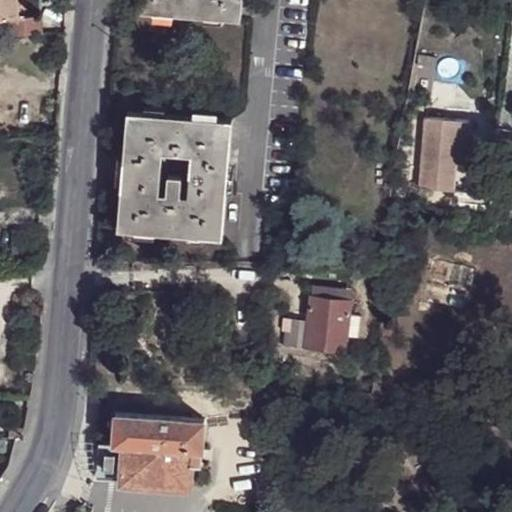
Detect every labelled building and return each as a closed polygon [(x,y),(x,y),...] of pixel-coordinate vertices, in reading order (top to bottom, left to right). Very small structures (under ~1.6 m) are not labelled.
[(0,0),(0,18),(7,18),(8,32),(42,31),(41,15),(19,17),(17,0),(0,0)] [(136,0),(136,10),(240,19),(241,0),(136,0)] [(437,59),(419,56),(418,65),(436,68),(437,59)] [(131,72),(129,97),(224,105),(226,80),(131,72)] [(128,111),(118,229),(222,238),(232,119),(128,111)] [(425,118),(419,191),(454,193),(457,164),(467,166),(471,121),(425,118)] [(352,289),(312,285),(311,296),(308,322),(293,320),(292,331),(286,330),(285,347),(306,349),(306,347),(345,351),(347,336),(359,337),(362,315),(350,314),(351,301),(352,289)] [(117,412),(115,442),(124,442),(123,456),(121,483),(191,488),(193,462),(194,448),(203,449),(205,419),(117,412)] [(12,426),(11,436),(24,435),(26,427),(12,426)] [(123,456),(124,442),(115,442),(114,456),(123,456)] [(202,463),(203,449),(194,448),(193,462),(202,463)]
